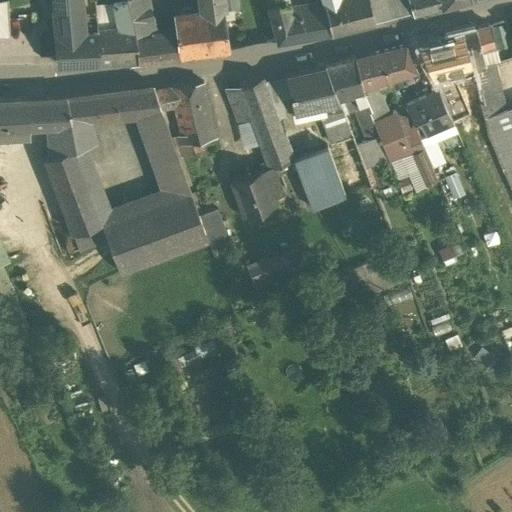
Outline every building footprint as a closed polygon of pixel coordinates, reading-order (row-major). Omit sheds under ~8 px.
[(52,0),(55,20),(82,17),(80,0),(52,0)] [(152,27),(145,0),(124,0),(125,1),(132,30),(134,38),(152,36),(152,27)] [(203,0),(205,13),(223,11),(221,0),(203,0)] [(237,0),(221,0),(223,10),(239,8),(237,0)] [(308,5),(289,8),(286,0),(266,0),(278,41),(312,36),(308,5)] [(339,0),(324,3),(331,32),(374,23),(368,0),(339,0)] [(386,3),(385,0),(368,0),(374,23),(391,18),(386,3)] [(410,0),(397,0),(386,3),(391,18),(413,13),(414,13),(410,0)] [(422,0),(410,0),(414,13),(413,13),(413,15),(425,11),(422,0)] [(440,0),(422,0),(425,11),(442,7),(440,0)] [(125,1),(112,5),(117,25),(118,25),(119,30),(98,30),(100,63),(137,61),(134,38),(132,30),(125,1)] [(0,2),(0,37),(10,37),(7,2),(0,2)] [(321,3),(308,5),(312,36),(328,33),(321,3)] [(205,13),(173,18),(175,33),(178,56),(228,49),(226,30),(223,11),(205,13)] [(82,17),(55,20),(58,65),(100,63),(98,30),(97,30),(96,15),(82,17)] [(489,25),(462,31),(472,68),(472,69),(485,66),(481,49),(495,46),(489,25)] [(472,68),(462,31),(453,33),(454,37),(456,37),(464,70),(472,68)] [(152,36),(134,38),(137,61),(178,56),(175,33),(152,36)] [(454,37),(420,46),(420,45),(418,46),(432,78),(450,74),(464,70),(456,37),(454,37)] [(405,45),(369,54),(373,71),(386,69),(389,80),(414,70),(405,45)] [(369,54),(354,57),(361,82),(375,79),(373,71),(369,54)] [(354,57),(325,64),(326,66),(338,98),(342,97),(350,93),(351,95),(363,91),(361,82),(354,57)] [(485,66),(472,69),(484,118),(486,118),(505,110),(495,63),(485,66)] [(326,66),(285,75),(286,77),(294,113),(340,103),(338,98),(326,66)] [(452,84),(450,74),(432,78),(437,89),(449,115),(467,111),(464,99),(459,100),(453,87),(452,84)] [(265,81),(263,77),(239,86),(259,142),(284,134),(284,133),(285,138),(313,128),(328,122),(329,122),(345,118),(355,144),(366,139),(355,110),(348,113),(342,97),(338,98),(340,103),(294,113),(277,117),(265,81)] [(286,77),(265,81),(277,117),(294,113),(286,77)] [(204,83),(162,90),(164,104),(174,102),(174,106),(182,105),(189,134),(191,141),(216,136),(204,83)] [(153,87),(133,90),(133,88),(131,88),(135,117),(162,113),(159,105),(154,91),(153,87)] [(65,97),(27,99),(29,128),(45,127),(60,126),(60,127),(91,123),(135,117),(131,88),(65,97)] [(437,89),(405,104),(414,122),(418,120),(425,135),(453,123),(449,115),(437,89)] [(162,90),(154,91),(159,105),(164,104),(162,90)] [(363,91),(351,95),(350,93),(342,97),(348,113),(355,110),(366,139),(378,134),(370,114),(369,112),(371,111),(363,91)] [(478,96),(464,99),(467,111),(479,108),(480,108),(478,96)] [(27,99),(0,100),(0,139),(29,138),(29,128),(27,99)] [(511,106),(505,110),(486,118),(484,118),(488,138),(511,192),(511,106)] [(390,107),(370,114),(378,134),(380,138),(400,132),(390,107)] [(479,108),(468,111),(469,121),(482,118),(479,108)] [(171,139),(164,118),(151,123),(144,140),(165,199),(189,190),(178,157),(171,139)] [(328,122),(313,128),(320,148),(293,158),(293,160),(311,208),(370,186),(365,168),(355,144),(345,118),(329,122),(328,122)] [(60,126),(45,127),(48,158),(85,144),(96,139),(91,123),(60,127),(60,126)] [(313,128),(285,138),(288,145),(293,158),(320,148),(313,128)] [(284,134),(259,142),(263,154),(288,145),(285,138),(284,133),(284,134)] [(189,134),(176,137),(181,156),(194,152),(191,141),(189,134)] [(366,139),(355,144),(365,168),(388,159),(380,138),(378,134),(366,139)] [(181,156),(176,137),(171,139),(178,157),(181,156)] [(48,158),(44,159),(72,233),(101,222),(111,218),(85,144),(48,158)] [(288,145),(263,154),(268,167),(272,166),(273,167),(282,164),(293,160),(293,158),(288,145)] [(282,164),(273,167),(276,177),(286,174),(282,164)] [(268,167),(231,180),(244,216),(276,205),(273,197),(282,194),(276,177),(273,167),(272,166),(268,167)] [(111,218),(101,222),(108,242),(120,272),(207,240),(189,190),(165,199),(111,218)] [(101,222),(72,233),(80,253),(108,242),(101,222)] [(395,251),(334,273),(345,301),(406,279),(395,251)] [(285,252),(247,266),(256,288),(260,299),(298,284),(285,252)] [(0,268),(0,335),(10,358),(34,347),(0,268)]
